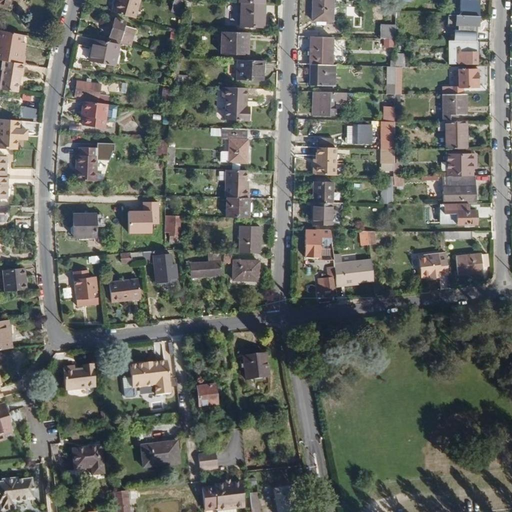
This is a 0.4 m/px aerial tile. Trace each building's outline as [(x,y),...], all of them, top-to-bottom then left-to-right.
[(134,16),(138,0),(113,0),(111,10),(134,16)] [(181,5),(181,0),(172,0),(170,10),(181,13),(183,5),(181,5)] [(331,9),(331,0),(312,0),(312,9),(331,9)] [(477,16),(477,0),(459,0),(459,15),(477,16)] [(263,16),(263,2),(240,1),(239,24),(258,25),(258,16),(263,16)] [(331,19),(331,9),(312,9),(312,18),(331,19)] [(477,25),(477,16),(459,15),(443,14),(443,23),(477,25)] [(130,46),(135,28),(122,24),(123,19),(114,17),(108,41),(117,43),(130,46)] [(395,38),(395,23),(379,23),(379,37),(395,38)] [(23,54),(25,41),(22,40),(23,34),(0,28),(0,58),(2,59),(23,63),(25,55),(23,54)] [(247,52),(247,31),(221,30),(220,51),(247,52)] [(330,64),(331,36),(309,36),(309,63),(310,63),(330,64)] [(113,65),(117,43),(108,41),(92,37),(91,45),(95,46),(92,60),(113,65)] [(476,62),(476,51),(467,51),(466,47),(447,48),(447,62),(476,62)] [(403,66),(404,53),(395,53),(394,66),(400,66),(403,66)] [(0,87),(17,90),(19,75),(21,75),(23,63),(2,59),(0,67),(0,68),(1,69),(0,74),(0,87)] [(262,79),(262,59),(237,59),(236,78),(262,79)] [(332,85),(333,64),(330,64),(310,63),(308,83),(332,85)] [(393,93),(394,66),(385,65),(385,93),(393,93)] [(462,92),(462,86),(477,86),(477,68),(457,68),(457,80),(453,80),(453,85),(449,85),(449,93),(462,92)] [(188,84),(189,74),(173,73),(172,84),(188,84)] [(98,93),(99,83),(90,82),(85,81),(76,80),(73,96),(107,101),(108,95),(98,93)] [(169,97),(169,87),(162,86),(161,96),(169,97)] [(245,105),(246,87),(221,86),(221,97),(224,97),(224,118),(248,119),(248,105),(245,105)] [(345,103),(345,92),(312,91),(312,113),(332,113),(332,103),(345,103)] [(34,102),(35,94),(21,92),(20,100),(34,102)] [(464,114),(464,92),(462,92),(449,93),(441,93),(442,120),(452,120),(452,114),(456,114),(464,114)] [(114,120),(116,104),(82,99),(81,108),(83,108),(82,115),(81,123),(103,127),(104,119),(114,120)] [(393,121),(393,105),(383,105),(383,120),(393,121)] [(18,107),(17,118),(34,118),(34,108),(18,107)] [(18,128),(18,119),(0,117),(0,147),(14,148),(15,135),(14,128),(18,128)] [(392,148),(393,121),(383,120),(380,120),(380,148),(392,148)] [(464,147),(464,120),(457,120),(452,120),(442,120),(436,120),(436,130),(444,130),(444,148),(464,147)] [(371,143),(370,123),(358,123),(358,124),(345,124),(345,143),(371,143)] [(245,161),(246,128),(220,127),(220,137),(228,137),(227,160),(231,160),(239,161),(245,161)] [(218,136),(219,128),(209,128),(208,136),(218,136)] [(329,146),(329,137),(316,137),(316,146),(329,146)] [(92,147),(91,158),(104,159),(108,147),(110,148),(110,140),(93,139),(92,147)] [(166,147),(166,140),(156,140),(155,155),(166,155),(166,147)] [(91,158),(92,147),(75,146),(74,154),(71,153),(71,162),(91,163),(91,158)] [(334,173),(334,146),(329,146),(316,146),(315,146),(315,157),(315,162),(311,161),(311,173),(334,173)] [(392,154),(392,148),(380,148),(380,162),(392,163),(392,154)] [(471,167),(471,154),(446,153),(446,174),(471,175),(471,167)] [(400,170),(400,154),(392,154),(392,163),(392,170),(392,174),(398,174),(398,171),(400,170)] [(238,169),(239,161),(231,160),(230,168),(238,169)] [(91,179),(91,163),(71,162),(71,179),(91,179)] [(244,179),(244,169),(238,169),(230,168),(224,168),(223,196),(225,196),(247,197),(247,187),(246,187),(243,187),(244,179)] [(475,203),(474,174),(471,175),(446,174),(443,175),(443,185),(441,185),(441,203),(475,203)] [(392,203),(392,179),(381,179),(381,203),(392,203)] [(330,201),(331,181),(313,180),(312,200),(330,201)] [(247,217),(248,197),(247,197),(225,196),(225,216),(247,217)] [(330,223),(330,201),(312,200),(310,223),(330,223)] [(143,211),(128,211),(128,233),(151,233),(150,225),(160,225),(159,202),(143,202),(143,211)] [(474,223),(474,209),(455,210),(455,223),(474,223)] [(94,235),(94,212),(72,212),(72,235),(94,235)] [(177,242),(179,214),(164,213),(164,231),(168,231),(168,241),(177,242)] [(257,252),(258,225),(238,225),(237,251),(257,252)] [(332,258),(328,229),(304,228),(304,255),(318,256),(318,259),(326,259),(332,258)] [(368,242),(367,230),(358,229),(360,243),(368,242)] [(170,263),(168,249),(163,249),(141,250),(142,259),(153,259),(155,281),(175,278),(174,263),(170,263)] [(221,273),(218,251),(207,250),(208,261),(190,262),(191,275),(221,273)] [(130,260),(129,251),(121,252),(120,252),(121,261),(130,260)] [(447,274),(444,251),(417,254),(420,278),(429,277),(429,278),(434,277),(433,272),(439,271),(440,275),(447,274)] [(481,272),(481,264),(480,253),(455,256),(457,274),(481,272)] [(88,256),(87,263),(97,264),(98,257),(88,256)] [(372,279),(370,258),(332,262),(333,264),(334,275),(335,283),(372,279)] [(256,279),(257,260),(232,259),(232,278),(256,279)] [(333,288),(332,275),(334,275),(333,264),(326,265),(328,276),(317,277),(318,290),(333,288)] [(26,288),(24,266),(1,268),(3,290),(26,288)] [(96,289),(94,275),(86,276),(85,268),(71,270),(75,300),(85,299),(85,303),(95,302),(94,289),(96,289)] [(138,297),(136,277),(108,280),(110,300),(138,297)] [(62,298),(70,297),(68,287),(61,288),(62,298)] [(40,314),(39,305),(24,307),(25,315),(40,314)] [(0,347),(10,346),(7,318),(0,318),(0,347)] [(267,376),(265,354),(242,356),(244,378),(267,376)] [(94,386),(92,363),(80,364),(80,368),(74,368),(73,364),(61,366),(64,389),(94,386)] [(167,396),(164,364),(148,365),(148,367),(141,368),(140,366),(127,368),(129,390),(152,388),(153,398),(167,396)] [(215,404),(213,385),(196,386),(197,405),(215,404)] [(9,423),(3,403),(0,403),(0,435),(0,436),(12,432),(12,431),(13,429),(12,426),(9,423)] [(178,463),(176,440),(140,444),(141,467),(178,463)] [(102,472),(99,445),(90,445),(90,448),(72,450),(73,467),(90,466),(91,474),(102,472)] [(216,467),(214,451),(196,453),(198,468),(216,467)] [(33,499),(31,477),(17,478),(16,476),(0,477),(0,480),(0,509),(13,508),(13,501),(33,499)] [(242,506),(240,481),(212,484),(212,485),(200,486),(202,508),(214,507),(214,511),(233,511),(233,506),(242,506)] [(295,511),(290,484),(273,487),(276,511),(295,511)] [(128,511),(126,490),(113,491),(115,511),(128,511)] [(257,511),(255,491),(247,492),(249,511),(257,511)]
